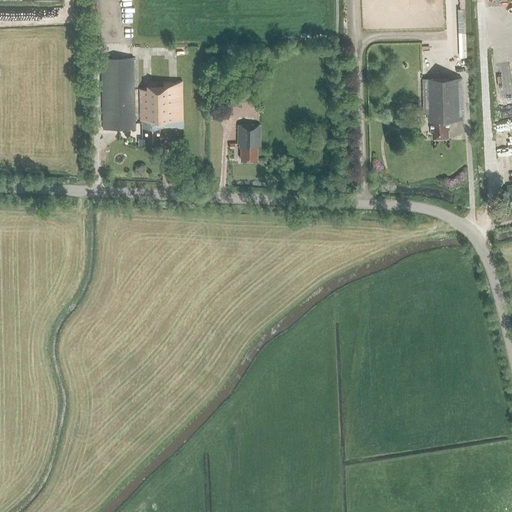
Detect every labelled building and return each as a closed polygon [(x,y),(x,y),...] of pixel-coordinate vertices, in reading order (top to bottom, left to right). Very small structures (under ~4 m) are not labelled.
[(135,129),(134,58),(101,58),(102,129),(135,129)] [(450,121),(462,121),(461,79),(422,80),(423,115),(427,115),(427,121),(431,121),(431,132),(432,132),(433,139),(449,138),(449,130),(450,130),(450,121)] [(144,139),(144,146),(159,146),(159,129),(183,129),(183,91),(183,81),(162,81),(162,85),(146,85),(146,89),(138,89),(138,123),(142,123),(142,139),(144,139)] [(240,97),(231,97),(231,106),(240,107),(240,97)] [(228,116),(229,105),(209,104),(209,116),(228,116)] [(260,147),(260,127),(238,126),(237,145),(239,145),(239,148),(240,148),(240,160),(257,161),(257,147),(260,147)]
